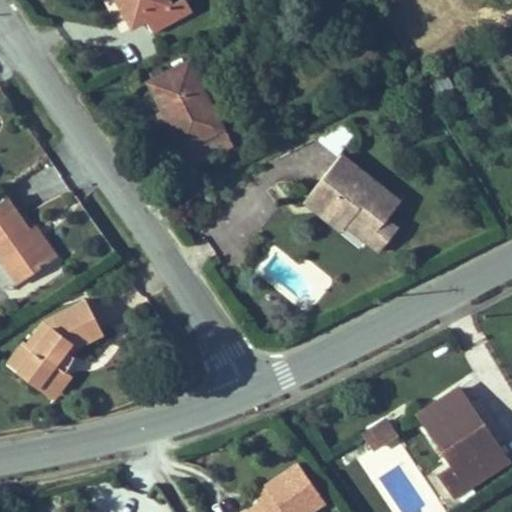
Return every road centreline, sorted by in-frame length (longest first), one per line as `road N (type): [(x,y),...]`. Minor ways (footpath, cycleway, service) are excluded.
road 1 (unclassified): [(0,16),(246,393)]
road 2 (tertiary): [(511,262),(246,393)]
road 3 (tertiary): [(246,393),(119,437),(0,459)]
